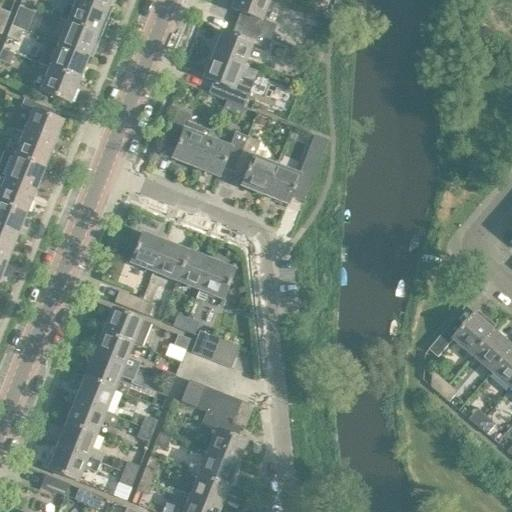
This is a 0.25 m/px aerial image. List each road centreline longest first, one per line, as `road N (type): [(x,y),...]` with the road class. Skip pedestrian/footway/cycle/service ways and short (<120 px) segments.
road 1 (residential): [(289,511),(266,249),(257,238),(99,174)]
road 2 (unclassified): [(0,424),(99,174)]
road 3 (unclassified): [(99,174),(169,0)]
road 4 (residential): [(511,296),(474,254),(511,203)]
